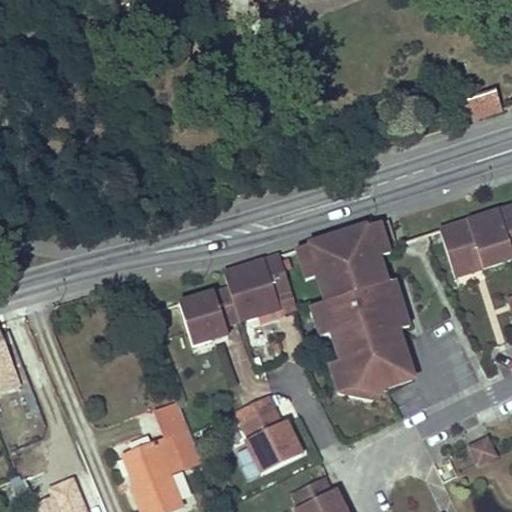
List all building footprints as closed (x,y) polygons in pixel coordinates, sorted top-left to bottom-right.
[(151,0),(148,0),(128,12),(136,27),(159,13),(151,0)] [(136,27),(128,12),(106,24),(114,39),(136,27)] [(159,13),(136,27),(142,38),(165,25),(159,13)] [(452,107),(458,126),(499,113),(501,112),(496,93),(452,107)] [(511,207),(496,213),(507,247),(511,245),(511,207)] [(496,213),(437,232),(448,266),(477,256),(481,267),(510,257),(507,247),(496,213)] [(376,225),(364,229),(374,259),(386,256),(376,225)] [(364,229),(304,248),(314,279),(322,305),(318,307),(328,337),(337,364),(345,389),(347,388),(378,395),(378,392),(409,382),(394,335),(383,303),(387,302),(383,287),(374,259),(364,229)] [(304,248),(292,251),(302,282),(314,279),(304,248)] [(227,288),(238,323),(257,316),(256,314),(277,307),(273,294),(288,289),(277,256),(266,260),(222,274),(226,288),(227,288)] [(477,256),(448,266),(451,276),(481,267),(477,256)] [(391,284),(383,287),(387,302),(395,299),(391,284)] [(226,288),(175,304),(189,347),(208,341),(207,337),(223,332),(222,328),(238,323),(227,288),(226,288)] [(387,302),(383,303),(394,335),(406,331),(395,299),(387,302)] [(256,314),(257,316),(278,310),(277,307),(256,314)] [(318,307),(306,310),(316,341),(328,337),(318,307)] [(223,332),(207,337),(208,341),(225,336),(223,332)] [(0,344),(0,393),(17,386),(0,344)] [(62,408),(41,358),(22,366),(42,416),(62,408)] [(337,364),(325,369),(334,397),(336,396),(376,405),(378,395),(347,388),(345,389),(337,364)] [(177,406),(154,415),(164,441),(169,439),(181,470),(201,463),(177,406)] [(259,476),(296,457),(288,442),(292,440),(283,422),(278,425),(271,410),(240,426),(247,440),(242,442),(259,476)] [(169,439),(164,441),(122,457),(135,488),(131,490),(139,511),(177,511),(181,510),(167,476),(181,470),(169,439)] [(288,442),(296,457),(299,456),(292,440),(288,442)] [(488,443),(471,451),(476,461),(493,453),(488,443)] [(59,511),(43,472),(22,481),(34,511),(59,511)] [(321,478),(290,493),(297,508),(292,510),(292,511),(338,511),(338,510),(342,508),(333,490),(328,492),(321,478)]
